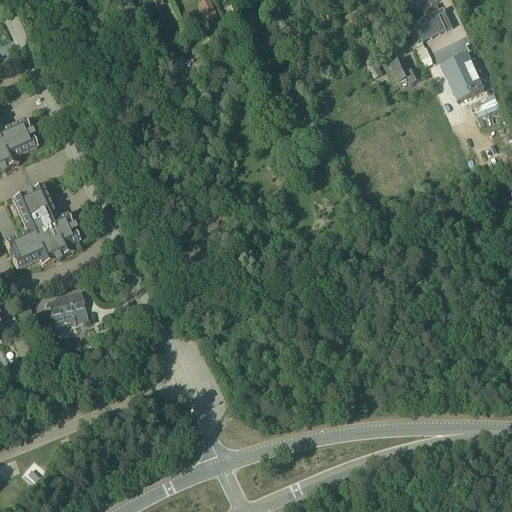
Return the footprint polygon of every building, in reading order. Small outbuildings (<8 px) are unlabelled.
[(152,0),(157,10),(167,5),(164,0),(152,0)] [(208,1),(197,6),(206,25),(217,20),(208,1)] [(443,12),(413,26),(418,37),(422,45),(423,44),(452,31),(446,17),(443,12)] [(281,17),(275,20),(280,30),(286,28),(281,17)] [(182,40),(179,34),(173,37),(175,43),(182,40)] [(441,68),(458,105),(486,93),(481,84),(482,83),(474,64),(473,65),(468,56),(441,68)] [(374,60),(368,63),(376,81),(383,78),(374,60)] [(412,87),(423,82),(419,70),(412,73),(406,60),(392,65),(400,84),(409,80),(412,87)] [(0,176),(0,177),(4,176),(3,174),(5,173),(5,174),(17,169),(14,162),(37,152),(32,142),(31,142),(31,140),(32,140),(31,136),(29,137),(28,135),(29,135),(24,124),(2,135),(0,130),(0,176)] [(12,204),(26,237),(4,247),(8,257),(9,257),(10,258),(8,259),(10,263),(12,262),(12,264),(16,274),(39,264),(42,271),(53,265),(55,264),(55,266),(59,264),(59,262),(60,262),(72,257),(69,250),(79,246),(74,236),(73,235),(75,234),(73,230),(71,231),(71,229),(67,219),(57,223),(42,190),(30,195),(31,196),(29,197),(28,195),(24,197),(25,199),(24,199),(23,199),(12,204)] [(55,305),(47,307),(48,315),(49,321),(52,321),(54,328),(70,324),(71,329),(75,328),(74,323),(73,319),(76,319),(75,318),(75,317),(77,317),(84,315),(80,297),(55,302),(55,305)] [(28,303),(17,308),(20,314),(31,310),(28,303)] [(22,337),(12,341),(20,361),(22,359),(24,363),(31,360),(22,337)] [(32,369),(23,367),(21,375),(30,377),(32,369)] [(0,381),(4,389),(18,383),(14,375),(0,381)]
